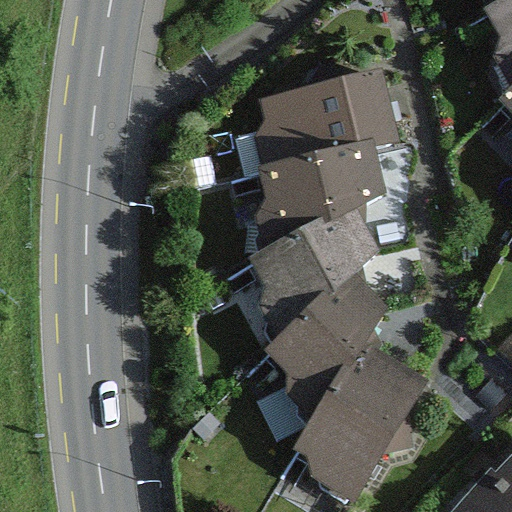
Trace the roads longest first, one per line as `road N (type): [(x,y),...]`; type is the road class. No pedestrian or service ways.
road 1 (tertiary): [(93,109),(84,239),(105,511)]
road 2 (residential): [(93,109),(142,102),(189,82),(295,0)]
